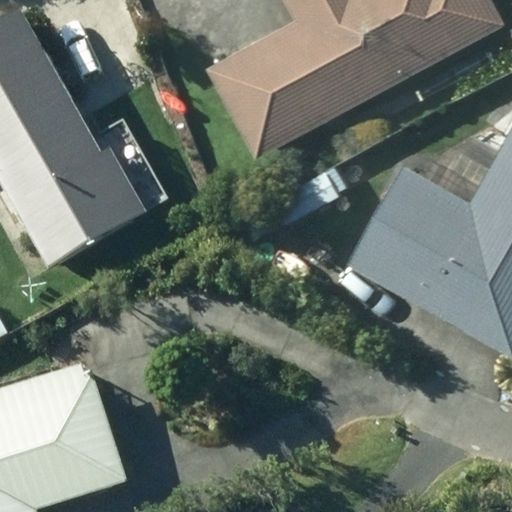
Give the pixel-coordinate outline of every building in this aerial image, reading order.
[(277,0),(290,23),(200,72),(250,162),(499,25),(485,0),(277,0)] [(53,21),(0,46),(0,154),(37,232),(43,230),(65,276),(179,221),(134,127),(110,139),(53,21)] [(511,24),(503,31),(511,43),(511,24)] [(342,267),(510,357),(511,353),(511,109),(462,203),(395,167),(342,267)] [(320,172),(239,216),(252,239),(333,196),(320,172)] [(0,397),(0,511),(52,511),(119,492),(82,372),(0,397)]
